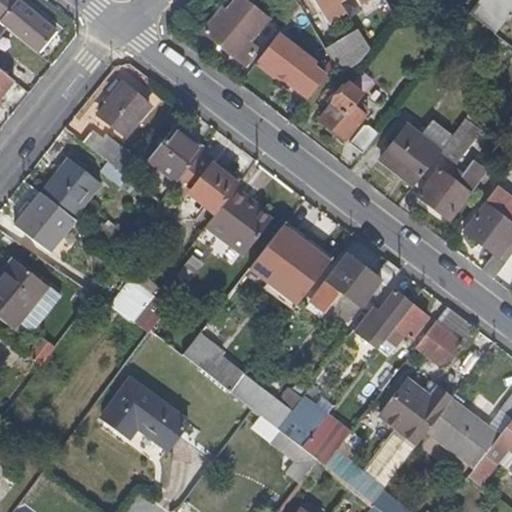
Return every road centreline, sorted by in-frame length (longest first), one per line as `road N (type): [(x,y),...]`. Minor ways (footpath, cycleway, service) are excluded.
road 1 (residential): [(117,24),(511,326)]
road 2 (residential): [(0,173),(117,24)]
